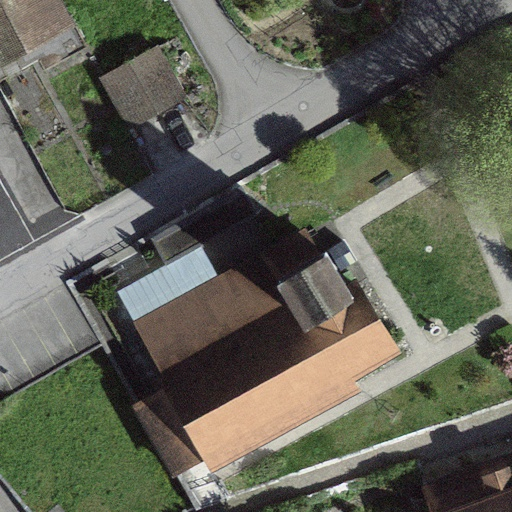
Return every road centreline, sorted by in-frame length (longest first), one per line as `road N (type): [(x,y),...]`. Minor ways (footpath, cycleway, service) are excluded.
road 1 (residential): [(0,291),(265,133)]
road 2 (residential): [(511,427),(412,446),(218,511)]
road 3 (residential): [(265,133),(443,26)]
road 4 (residential): [(265,133),(192,0)]
